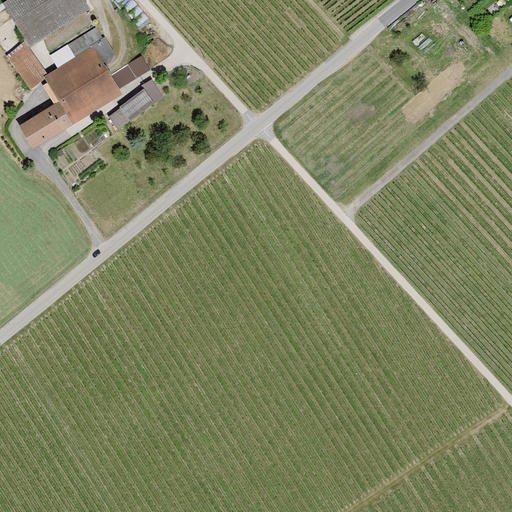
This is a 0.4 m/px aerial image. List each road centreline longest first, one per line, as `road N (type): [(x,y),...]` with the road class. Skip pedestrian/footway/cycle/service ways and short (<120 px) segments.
road 1 (tertiary): [(0,338),(412,0)]
road 2 (track): [(511,402),(340,216)]
road 3 (track): [(509,400),(350,511)]
